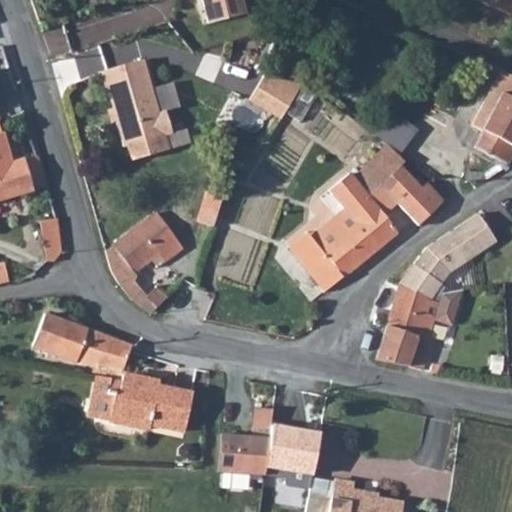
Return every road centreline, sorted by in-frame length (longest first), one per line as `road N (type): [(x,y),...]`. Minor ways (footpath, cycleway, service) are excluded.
road 1 (residential): [(94,279),(11,0)]
road 2 (residential): [(323,371),(378,276),(448,207),(511,172)]
road 3 (residential): [(323,371),(159,345),(117,322),(94,279)]
road 4 (residential): [(511,406),(323,371)]
